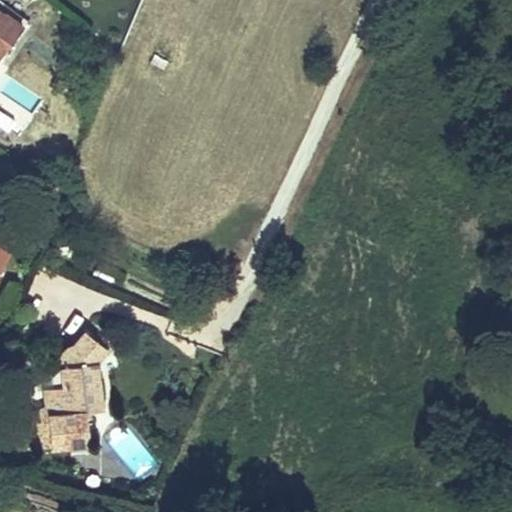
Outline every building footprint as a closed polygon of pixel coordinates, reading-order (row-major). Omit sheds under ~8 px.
[(0,55),(23,25),(5,12),(3,13),(0,11),(0,55)] [(27,42),(15,58),(26,67),(38,51),(27,42)] [(0,268),(12,244),(0,238),(0,268)] [(32,308),(96,326),(106,291),(42,273),(32,308)] [(101,408),(96,360),(106,346),(85,329),(73,344),(72,345),(71,345),(70,345),(69,346),(67,347),(66,348),(64,350),(63,351),(62,353),(62,356),(61,358),(61,359),(62,362),(63,364),(65,384),(46,386),(48,406),(46,406),(45,407),(44,407),(42,408),(40,410),(38,411),(36,413),(35,414),(34,416),(33,418),(33,420),(33,422),(33,425),(35,447),(90,441),(87,419),(86,410),(94,409),(101,408)] [(94,409),(86,410),(87,419),(96,419),(94,409)]
